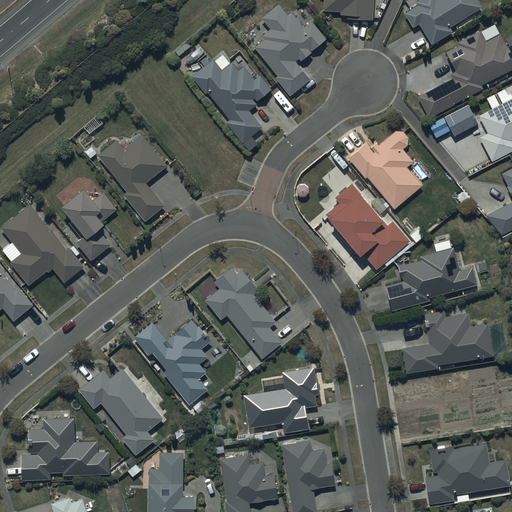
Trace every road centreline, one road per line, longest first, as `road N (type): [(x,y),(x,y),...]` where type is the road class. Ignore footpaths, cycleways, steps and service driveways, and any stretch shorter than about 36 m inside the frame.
road 1 (residential): [(253,224),(288,243),(344,323),(384,511)]
road 2 (residential): [(0,393),(189,240),(220,224),(253,224)]
road 3 (residential): [(253,224),(278,160),(362,85)]
